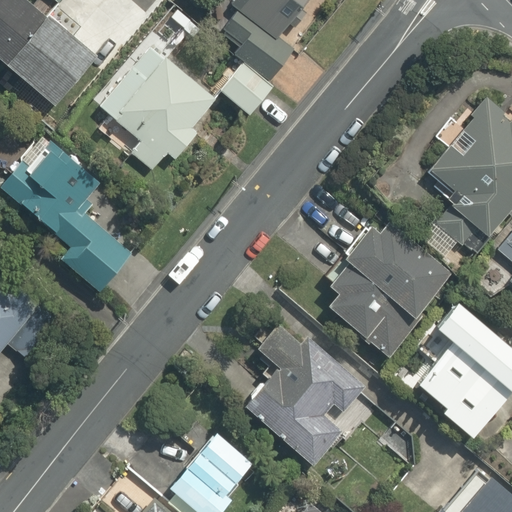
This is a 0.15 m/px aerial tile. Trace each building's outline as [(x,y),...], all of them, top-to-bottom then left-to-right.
[(88,61),(16,0),(0,0),(0,67),(47,109),(88,61)] [(216,29),(234,44),(226,54),(235,61),(212,89),(241,113),(247,117),(272,87),(266,82),(292,50),(276,37),(306,0),(230,0),(236,5),(216,29)] [(188,125),(211,96),(143,42),(94,105),(135,137),(123,152),(147,170),(162,152),(169,158),(192,129),(188,125)] [(430,135),(445,148),(424,172),(455,198),(447,208),(482,238),(511,201),(511,118),(487,98),(474,113),(459,100),(430,135)] [(81,202),(96,182),(44,142),(22,171),(16,166),(9,161),(0,173),(0,198),(59,244),(50,256),(97,293),(125,256),(110,245),(114,238),(86,217),(91,210),(81,202)] [(332,294),(321,307),(379,356),(444,279),(372,219),(318,282),(332,294)] [(511,223),(492,247),(511,264),(511,270),(504,280),(511,286),(511,223)] [(0,293),(0,345),(15,358),(41,327),(24,313),(0,293)] [(434,403),(428,411),(463,439),(511,379),(511,348),(448,296),(424,325),(442,340),(402,389),(410,396),(416,388),(434,403)] [(251,352),(269,367),(236,408),(308,465),(334,432),(315,417),(328,402),(340,411),(360,386),(297,336),(293,341),(272,325),(251,352)] [(253,454),(218,424),(185,463),(162,490),(187,511),(212,511),(237,483),(232,478),(253,454)] [(453,511),(438,511),(437,511),(435,511),(511,511),(511,496),(484,474),(453,511)] [(165,511),(147,498),(136,511),(165,511)] [(322,511),(307,499),(295,511),(322,511)]
